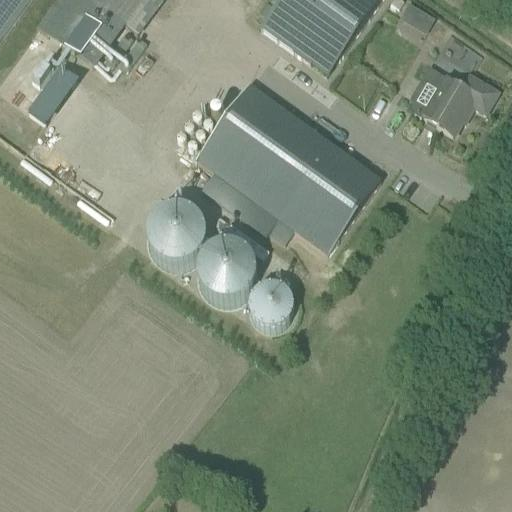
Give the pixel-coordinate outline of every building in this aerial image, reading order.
[(0,0),(0,50),(35,0),(0,0)] [(82,0),(60,0),(36,33),(93,74),(124,31),(82,0)] [(285,0),(260,35),(310,71),(326,83),(337,69),(386,0),(285,0)] [(435,39),(441,23),(408,11),(403,27),(435,39)] [(461,94),(430,76),(423,87),(437,96),(419,124),(435,133),(452,143),(470,112),(485,121),(498,100),(468,82),(461,94)] [(55,133),(79,92),(58,79),(33,121),(55,133)] [(250,93),(197,166),(329,262),(382,188),(250,93)] [(157,272),(225,263),(219,215),(150,224),(157,272)] [(305,294),(270,293),(272,257),(223,255),(221,305),(252,306),(251,331),(303,334),(305,294)]
